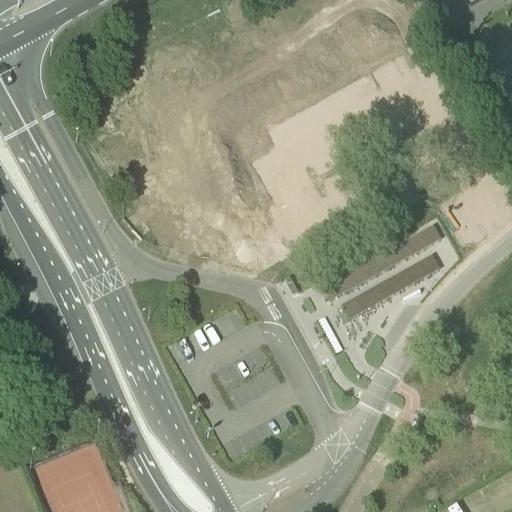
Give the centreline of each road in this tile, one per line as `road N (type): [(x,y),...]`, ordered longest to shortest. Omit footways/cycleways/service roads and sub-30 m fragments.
road 1 (secondary): [(229,511),(41,157)]
road 2 (residential): [(250,511),(310,479),(345,448),(457,277),(511,231)]
road 3 (secondary): [(0,164),(103,395),(170,511)]
road 4 (primary): [(22,31),(9,77),(41,157)]
